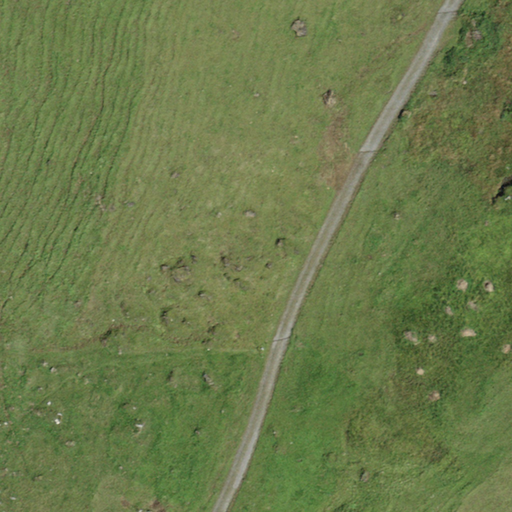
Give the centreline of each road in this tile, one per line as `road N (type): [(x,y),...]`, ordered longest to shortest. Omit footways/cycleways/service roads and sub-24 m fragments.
road 1 (track): [(455,0),(339,208),(288,310),(270,369)]
road 2 (track): [(218,511),(270,369)]
